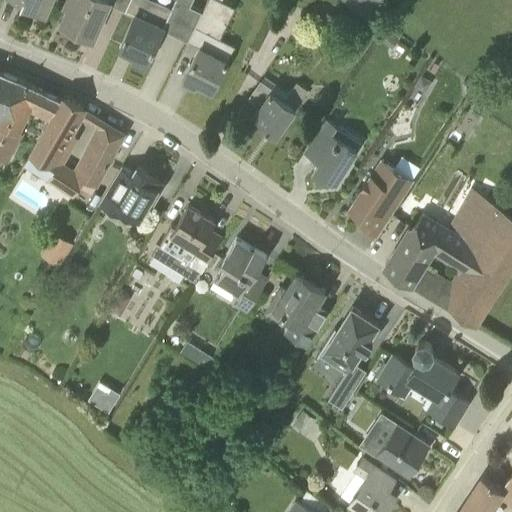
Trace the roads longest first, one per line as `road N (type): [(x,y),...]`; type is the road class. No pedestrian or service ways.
road 1 (residential): [(511,359),(167,122),(0,37)]
road 2 (residential): [(511,382),(430,511)]
